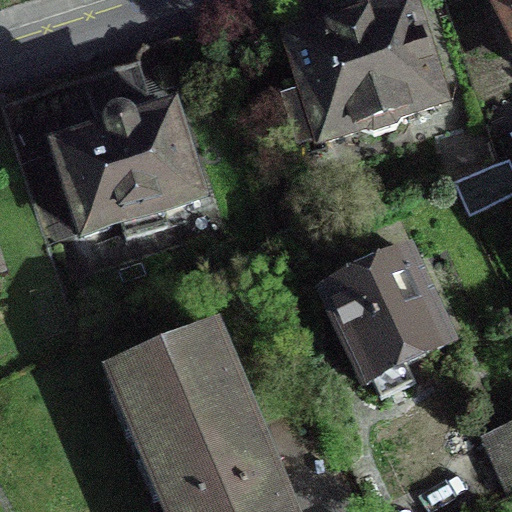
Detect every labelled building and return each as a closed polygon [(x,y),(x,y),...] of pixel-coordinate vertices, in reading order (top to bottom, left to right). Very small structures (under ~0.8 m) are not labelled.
[(511,0),(492,0),(511,40),(511,0)] [(406,9),(357,25),(352,11),(343,14),(330,18),(335,32),(288,47),(319,147),(358,135),(371,140),(392,133),(400,121),(438,109),(406,9)] [(197,204),(169,117),(132,129),(127,114),(112,119),(98,123),(103,138),(54,154),(81,241),(118,229),(123,245),(165,232),(160,216),(197,204)] [(467,222),(511,199),(511,179),(506,167),(451,189),(467,222)] [(445,350),(403,263),(323,302),(364,388),(369,386),(378,404),(397,395),(411,388),(402,370),(445,350)] [(208,338),(110,379),(165,511),(280,511),(257,457),(266,453),(262,442),(258,433),(249,437),(208,338)] [(511,429),(482,444),(508,502),(511,500),(511,429)]
